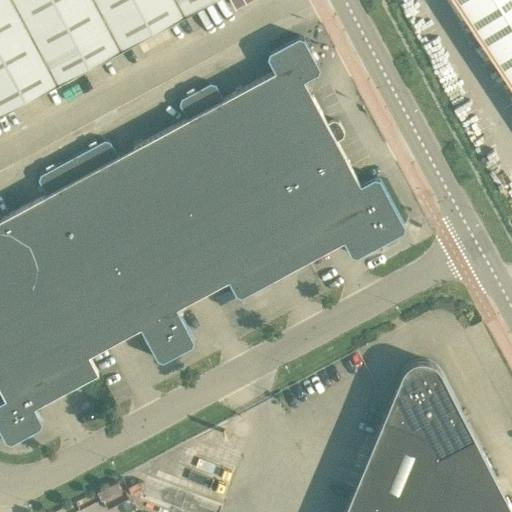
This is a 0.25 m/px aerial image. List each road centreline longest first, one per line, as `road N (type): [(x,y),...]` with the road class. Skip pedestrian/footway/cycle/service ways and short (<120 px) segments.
road 1 (unclassified): [(478,246),(31,487),(0,488)]
road 2 (unclassified): [(343,0),(478,246)]
